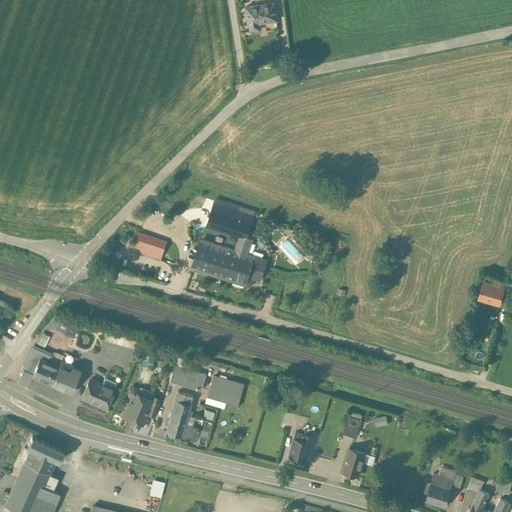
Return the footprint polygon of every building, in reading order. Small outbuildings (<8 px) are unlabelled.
[(275,3),(245,8),(246,12),(248,26),(250,25),(251,31),(261,30),(260,24),(278,21),(276,11),(275,3)] [(254,214),(215,200),(206,226),(209,227),(231,234),(240,237),(246,239),(248,232),(254,214)] [(166,242),(138,233),(133,250),(160,259),(166,242)] [(236,250),(201,240),(192,267),(245,284),(248,285),(251,282),(253,277),(260,279),(263,267),(266,260),(254,256),(253,256),(246,254),(251,240),(246,239),(240,237),(236,250)] [(321,255),(314,249),(309,255),(317,261),(321,255)] [(493,283),(484,281),(479,297),(500,303),(502,296),(505,287),(499,285),(500,282),(494,280),(493,283)] [(508,297),(502,296),(500,303),(506,305),(508,297)] [(53,317),(44,328),(49,330),(52,326),(56,328),(61,317),(55,315),(53,317)] [(77,324),(61,317),(56,328),(73,335),(77,324)] [(41,331),(35,342),(44,346),(50,335),(41,331)] [(33,346),(23,369),(32,374),(40,357),(49,361),(51,355),(33,346)] [(76,358),(64,353),(59,365),(60,366),(70,370),(72,366),(75,359),(76,358)] [(49,361),(40,357),(32,374),(31,375),(52,384),(60,366),(59,365),(49,361)] [(186,368),(174,365),(170,381),(181,385),(186,368)] [(70,370),(60,366),(52,384),(71,392),(79,374),(78,374),(70,370)] [(80,369),(72,366),(70,370),(78,374),(80,369)] [(205,374),(186,368),(181,385),(200,390),(205,374)] [(243,385),(213,376),(207,396),(237,405),(243,385)] [(116,382),(105,378),(102,384),(89,379),(82,397),(105,408),(113,389),(116,382)] [(151,400),(138,394),(139,392),(137,388),(133,386),(129,388),(128,392),(129,396),(131,397),(123,415),(142,424),(146,413),(152,400),(151,400)] [(194,395),(178,391),(167,431),(196,439),(199,429),(185,425),(194,395)] [(160,399),(153,396),(151,400),(152,400),(146,413),(155,417),(160,399)] [(205,408),(202,416),(212,419),(214,411),(205,408)] [(362,415),(350,412),(348,416),(361,420),(362,415)] [(361,420),(348,416),(343,433),(355,437),(361,420)] [(386,416),(374,418),(376,427),(388,425),(386,416)] [(313,437),(295,433),(289,456),(305,460),(309,445),(311,446),(313,437)] [(64,450),(33,436),(27,448),(30,449),(55,460),(59,462),(64,450)] [(365,453),(349,448),(342,471),(358,475),(362,462),(373,465),(375,456),(365,453)] [(55,460),(30,449),(4,506),(18,511),(50,511),(58,494),(51,491),(58,477),(49,473),(55,460)] [(457,471),(440,466),(438,475),(454,479),(456,474),(457,471)] [(438,475),(435,474),(426,505),(445,510),(453,485),(454,479),(438,475)] [(463,476),(456,474),(454,479),(453,485),(460,487),(463,476)] [(483,482),(472,477),(468,487),(478,492),(480,489),(483,482)] [(160,495),(163,480),(151,478),(148,493),(160,495)] [(511,481),(499,478),(496,490),(508,493),(511,481)] [(478,492),(473,503),(483,508),(490,494),(480,489),(478,492)] [(505,511),(510,504),(501,500),(495,511),(505,511)] [(483,508),(473,503),(468,511),(487,511),(488,510),(483,508)]
